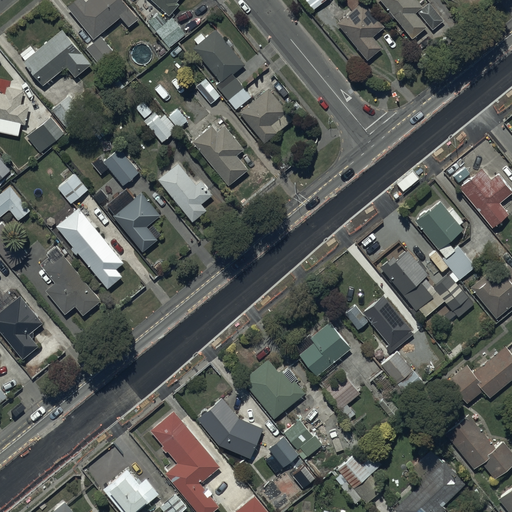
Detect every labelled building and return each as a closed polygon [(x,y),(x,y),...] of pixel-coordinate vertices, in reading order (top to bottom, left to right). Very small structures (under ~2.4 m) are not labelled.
[(71,0),(67,4),(94,36),(120,14),(129,24),(138,16),(124,0),(71,0)] [(155,0),(162,6),(149,20),(169,44),(185,31),(170,12),(179,1),(176,0),(155,0)] [(362,0),(361,0),(337,21),(367,57),(381,45),(372,34),(383,24),(362,0)] [(419,0),(381,0),(411,36),(426,24),(415,10),(422,4),(419,0)] [(429,0),(417,9),(432,27),(443,18),(429,0)] [(25,57),(24,58),(43,82),(67,64),(75,74),(92,61),(63,27),(36,49),(31,43),(21,51),(25,57)] [(236,107),(250,94),(232,72),(244,62),(230,45),(233,42),(228,37),(225,39),(215,27),(205,36),(201,31),(193,37),(197,42),(192,46),(220,79),(216,83),(236,107)] [(113,48),(100,34),(86,46),(98,61),(113,48)] [(220,93),(204,76),(188,91),(203,108),(210,101),(210,102),(220,93)] [(6,91),(0,89),(0,129),(19,133),(21,121),(25,122),(29,103),(21,101),(24,87),(7,84),(6,91)] [(268,85),(239,110),(264,140),(292,117),(285,108),(286,107),(268,85)] [(69,93),(52,107),(68,127),(86,113),(69,93)] [(143,100),(136,106),(144,116),(151,110),(143,100)] [(156,107),(143,118),(161,139),(177,126),(164,112),(161,114),(156,107)] [(177,107),(168,115),(177,126),(187,118),(177,107)] [(51,114),(26,134),(40,150),(64,131),(51,114)] [(212,122),(192,138),(228,182),(248,166),(236,152),(244,146),(224,122),(217,128),(212,122)] [(31,155),(21,144),(8,155),(17,165),(23,160),(24,161),(31,155)] [(140,169),(120,146),(103,159),(124,183),(140,169)] [(178,161),(157,176),(192,219),(206,207),(200,201),(211,192),(200,178),(195,182),(178,161)] [(481,165),(458,184),(492,224),(508,211),(499,200),(511,189),(497,171),(490,177),(481,165)] [(88,187),(75,171),(58,185),(71,201),(73,200),(74,200),(87,190),(86,189),(88,187)] [(30,207),(11,183),(0,192),(0,214),(10,206),(18,217),(30,207)] [(142,189),(114,213),(143,249),(158,237),(157,236),(161,232),(154,223),(149,226),(148,224),(161,213),(142,189)] [(417,305),(425,315),(444,298),(452,308),(444,315),(447,319),(456,312),(458,315),(474,302),(456,280),(459,277),(475,265),(475,264),(458,244),(454,247),(447,238),(462,226),(459,222),(463,219),(452,205),(448,209),(439,197),(414,217),(444,255),(442,256),(452,269),(433,285),(424,274),(427,271),(407,247),(395,256),(392,253),(379,263),(415,307),(417,305)] [(124,260),(79,205),(56,224),(73,244),(72,246),(77,252),(79,250),(108,285),(110,283),(114,288),(127,278),(117,266),(124,260)] [(0,233),(0,250),(12,266),(28,253),(18,239),(9,246),(0,233)] [(101,297),(56,244),(47,252),(49,254),(40,261),(56,280),(46,288),(65,311),(75,303),(83,312),(101,297)] [(511,266),(504,257),(470,284),(495,316),(511,302),(511,266)] [(8,303),(0,309),(0,327),(23,356),(39,343),(29,332),(43,320),(21,292),(13,298),(7,290),(1,294),(8,303)] [(382,292),(361,309),(389,342),(386,345),(390,351),(414,331),(382,292)] [(367,320),(354,303),(345,311),(358,327),(367,320)] [(317,373),(351,345),(328,318),(310,334),(308,332),(294,344),(299,350),(298,351),(317,373)] [(511,376),(511,352),(504,343),(473,369),(466,361),(447,377),(467,401),(483,388),(490,395),(511,376)] [(413,368),(397,349),(381,362),(398,381),(413,368)] [(268,356),(241,377),(273,415),(304,391),(294,377),(296,376),(288,366),(283,370),(280,367),(278,369),(268,356)] [(346,402),(360,391),(343,370),(323,387),(348,418),(355,412),(346,402)] [(386,393),(378,399),(390,415),(398,409),(386,393)] [(222,395),(197,415),(218,442),(249,455),(262,425),(238,415),(222,395)] [(220,464),(173,408),(150,427),(163,443),(161,445),(165,450),(167,448),(177,460),(165,471),(199,511),(207,511),(218,503),(209,492),(211,491),(206,484),(204,486),(199,481),(220,464)] [(468,411),(444,430),(473,466),(481,460),(494,477),(511,462),(511,449),(503,438),(494,445),(468,411)] [(313,434),(299,417),(284,430),(297,447),(295,448),(303,457),(322,442),(314,432),(313,434)] [(350,423),(341,429),(349,440),(358,433),(350,423)] [(305,461),(283,434),(268,447),(273,451),(265,458),(276,471),(291,458),(298,467),(305,461)] [(346,445),(337,453),(343,460),(331,470),(336,475),(335,476),(340,482),(340,483),(355,502),(362,496),(366,501),(383,487),(370,471),(381,462),(365,442),(352,452),(346,445)] [(441,503),(465,481),(443,459),(442,460),(430,447),(409,467),(422,481),(394,507),(399,511),(439,511),(445,507),(441,503)] [(138,481),(127,466),(102,486),(123,511),(132,511),(158,491),(145,475),(138,481)] [(511,511),(511,485),(498,496),(511,511)] [(179,511),(187,505),(175,491),(160,505),(165,511),(179,511)] [(269,511),(255,493),(232,511),(269,511)] [(75,511),(65,499),(51,510),(52,511),(75,511)]
